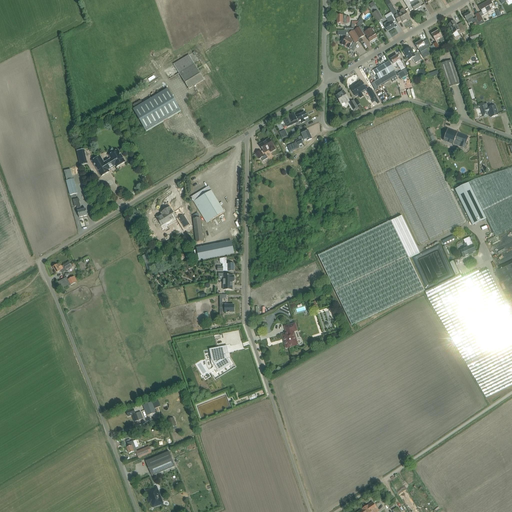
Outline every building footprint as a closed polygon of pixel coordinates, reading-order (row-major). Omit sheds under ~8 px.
[(403,0),(405,4),(408,9),(409,12),(413,9),(414,11),(421,7),(418,2),(417,0),(403,0)] [(483,4),(478,7),(482,12),(480,13),(482,16),(488,12),(495,8),(493,5),(492,4),(490,1),(483,5),(483,4)] [(391,3),(387,6),(395,19),(398,23),(401,21),(402,22),(407,20),(410,18),(407,14),(404,9),(400,11),(400,12),(401,13),(398,15),(398,13),(391,3)] [(377,11),(373,13),(378,22),(382,19),(377,11)] [(469,12),(463,16),(466,20),(468,24),(469,24),(472,22),(473,25),(476,30),(478,28),(477,26),(476,24),(479,22),(476,17),(476,18),(473,19),(469,12)] [(479,13),(475,15),(476,17),(479,22),(476,24),(477,26),(478,25),(485,23),(479,13)] [(386,19),(388,21),(384,24),(388,31),(395,27),(392,23),(395,21),(391,16),(386,19)] [(354,32),(354,31),(353,30),(356,23),(357,23),(356,21),(352,21),(351,27),(345,27),(345,31),(349,31),(350,32),(352,32),(354,32)] [(457,26),(457,25),(454,21),(448,25),(454,34),(457,32),(459,35),(466,31),(464,27),(461,23),(458,25),(457,26)] [(359,27),(357,24),(354,30),(354,31),(359,39),(364,36),(359,27)] [(374,32),(373,32),(371,28),(364,32),(366,37),(367,38),(370,42),(377,38),(374,34),(375,33),(374,32)] [(359,41),(358,39),(354,31),(354,32),(352,32),(349,33),(355,44),(359,41)] [(439,40),(441,43),(444,42),(438,31),(432,35),(436,42),(439,40)] [(480,32),(470,36),(471,40),(480,37),(481,39),(482,39),(480,32)] [(346,38),(345,40),(342,38),(340,42),(343,43),(342,45),(349,49),(353,41),(346,38)] [(422,41),(415,45),(418,49),(423,58),(430,54),(427,49),(430,47),(427,40),(423,42),(422,41)] [(412,59),(415,64),(421,60),(417,52),(414,54),(410,48),(403,52),(408,61),(412,59)] [(204,80),(197,69),(189,55),(173,64),(189,89),(204,80)] [(405,68),(397,56),(390,60),(393,64),(396,63),(401,70),(405,68)] [(440,64),(446,83),(448,88),(459,84),(451,60),(440,64)] [(374,89),(391,79),(396,76),(397,75),(389,62),(374,70),(377,75),(379,79),(371,84),(374,89)] [(408,73),(405,69),(397,74),(400,80),(408,75),(407,73),(408,73)] [(355,97),(359,95),(360,98),(363,96),(362,93),(367,90),(364,86),(365,86),(364,85),(362,82),(355,87),(354,86),(350,88),(355,97)] [(133,110),(146,132),(181,111),(168,89),(167,89),(165,86),(157,91),(159,94),(133,110)] [(367,91),(369,95),(372,100),(376,97),(371,89),(367,91)] [(344,92),(336,96),(341,105),(345,102),(345,104),(349,101),(344,92)] [(350,103),(352,107),(354,111),(358,109),(354,101),(350,103)] [(491,118),(498,115),(495,106),(488,108),(488,109),(485,109),(484,104),(480,106),(484,117),(487,116),(486,112),(489,111),(491,118)] [(289,118),(284,120),(287,127),(296,123),(294,121),(297,120),(296,119),(298,118),(300,122),(300,121),(301,123),(305,122),(305,121),(304,121),(304,120),(307,118),(305,112),(297,116),(295,117),(294,114),(288,116),(289,118)] [(448,129),(444,139),(454,143),(453,144),(464,148),(466,142),(468,137),(463,135),(463,136),(457,134),(458,133),(457,133),(448,129)] [(279,132),(282,139),(288,136),(285,130),(279,132)] [(301,137),(298,138),(299,140),(302,139),(303,142),(304,141),(307,140),(307,141),(312,139),(308,131),(304,133),(301,134),(302,137),(301,138),(301,137)] [(269,139),(259,145),(264,153),(270,150),(271,152),(275,149),(274,147),(269,139)] [(296,142),(288,146),(289,151),(290,152),(299,148),(298,145),(303,143),(303,142),(302,139),(299,140),(296,142)] [(84,149),(77,151),(80,165),(87,163),(84,149)] [(115,166),(116,168),(125,162),(118,150),(109,156),(111,158),(104,163),(100,156),(92,161),(101,177),(109,172),(108,170),(115,166)] [(261,158),(263,161),(268,158),(266,155),(264,156),(260,151),(256,154),(259,159),(261,158)] [(511,228),(511,168),(475,179),(469,183),(495,236),(511,228)] [(73,179),(66,181),(70,195),(77,193),(74,180),(74,179),(73,179)] [(486,219),(468,183),(455,189),(473,225),(486,219)] [(191,197),(192,199),(207,223),(224,212),(209,187),(191,197)] [(76,206),(78,213),(79,218),(87,216),(86,211),(86,209),(81,210),(79,200),(79,198),(73,200),(75,207),(76,206)] [(162,213),(163,215),(157,218),(159,221),(159,222),(163,228),(177,220),(171,210),(170,210),(169,208),(162,213)] [(179,218),(178,219),(183,228),(184,228),(186,226),(187,227),(190,226),(189,225),(183,216),(179,218)] [(318,256),(352,325),(424,290),(409,258),(420,253),(402,216),(318,256)] [(196,242),(203,242),(200,218),(193,219),(196,242)] [(442,241),(443,244),(448,242),(454,239),(453,236),(443,240),(442,241)] [(465,248),(460,251),(463,258),(473,254),(473,252),(475,251),(473,247),(469,237),(463,240),(465,243),(463,244),(465,248)] [(197,248),(197,250),(194,251),(196,261),(234,254),(231,241),(197,248)] [(223,272),(223,271),(234,271),(234,264),(226,264),(226,258),(223,258),(220,259),(220,262),(220,263),(221,264),(223,264),(223,267),(217,267),(217,272),(223,272)] [(69,262),(62,266),(60,263),(57,265),(53,267),(56,273),(65,268),(67,270),(72,267),(69,262)] [(462,278),(460,274),(425,292),(427,298),(467,364),(485,398),(511,385),(511,318),(487,268),(482,271),(480,268),(462,278)] [(223,290),(232,290),(232,281),(234,282),(234,281),(235,281),(235,280),(235,278),(235,277),(234,277),(234,276),(232,276),(232,275),(223,275),(223,290)] [(67,277),(62,280),(58,282),(62,290),(71,285),(67,277)] [(284,334),(282,335),(284,342),(286,348),(291,347),(297,345),(293,331),(297,330),(295,324),(289,325),(285,327),(287,333),(284,334)] [(226,345),(208,348),(208,351),(210,350),(213,365),(212,366),(217,373),(218,373),(216,371),(229,363),(225,357),(228,356),(226,345)] [(147,416),(156,412),(152,401),(143,405),(147,416)] [(132,415),(134,422),(139,420),(143,418),(140,412),(135,414),(133,409),(131,410),(126,412),(128,417),(132,415)] [(174,417),(168,419),(168,420),(170,427),(170,428),(172,427),(176,426),(176,425),(174,417)] [(129,447),(127,447),(129,454),(132,452),(133,454),(135,455),(137,454),(138,458),(139,458),(152,453),(149,446),(137,452),(137,451),(134,443),(133,441),(127,443),(128,445),(129,447)] [(146,461),(152,476),(175,466),(169,451),(146,461)] [(156,487),(147,491),(153,507),(163,504),(156,487)] [(362,509),(357,511),(371,511),(372,511),(371,511),(377,511),(379,511),(377,509),(372,502),(362,509)]
